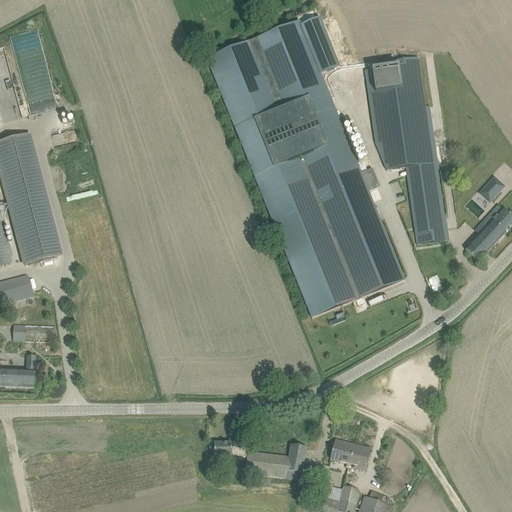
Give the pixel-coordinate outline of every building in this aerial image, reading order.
[(301,25),(322,75),(340,68),(341,68),(320,18),(301,25)] [(206,60),(311,319),(405,281),(369,193),(380,188),(372,169),(362,174),(322,75),(301,25),(300,22),(295,23),(206,60)] [(37,31),(12,38),(15,47),(30,42),(30,44),(40,41),(37,31)] [(16,49),(17,58),(38,55),(37,51),(30,52),(30,47),(16,49)] [(4,48),(0,48),(0,123),(21,118),(8,60),(7,61),(4,48)] [(395,120),(399,119),(403,146),(410,196),(417,246),(448,241),(428,107),(426,107),(418,58),(386,63),(387,69),(395,120)] [(387,69),(366,72),(381,173),(391,199),(410,196),(403,146),(399,119),(395,120),(387,69)] [(0,143),(0,178),(23,268),(62,258),(31,136),(0,143)] [(490,182),(481,192),(491,201),(500,192),(490,182)] [(465,251),(471,256),(479,263),(511,226),(511,218),(499,206),(475,232),(480,235),(465,251)] [(0,267),(13,264),(11,257),(2,222),(0,214),(0,267)] [(29,277),(0,284),(0,303),(34,295),(29,277)] [(12,342),(24,342),(54,344),(55,327),(13,325),(12,342)] [(0,388),(34,390),(36,357),(27,357),(26,371),(0,370),(0,388)] [(231,459),(247,461),(248,453),(248,450),(231,448),(231,443),(214,444),(215,457),(231,457),(231,459)] [(335,444),(332,454),(331,461),(347,465),(346,469),(348,469),(353,449),(335,444)] [(285,479),(301,482),(307,448),(291,446),(288,458),(248,453),(247,461),(245,475),(285,479)] [(353,449),(348,469),(348,470),(349,466),(355,467),(354,469),(365,472),(370,451),(354,446),(353,449)] [(319,479),(310,511),(336,511),(340,499),(327,496),(331,482),(319,479)] [(343,488),(340,499),(336,511),(354,511),(359,492),(343,488)] [(365,498),(362,507),(359,511),(389,511),(391,507),(365,498)]
